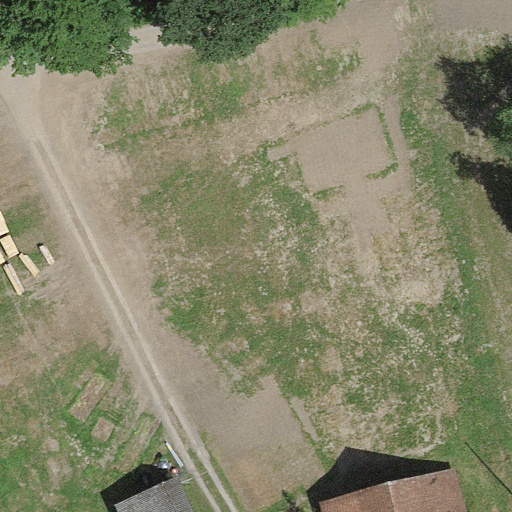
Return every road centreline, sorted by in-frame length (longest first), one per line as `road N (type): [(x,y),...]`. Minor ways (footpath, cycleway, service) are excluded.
road 1 (track): [(230,511),(182,436),(0,64)]
road 2 (track): [(0,43),(34,52),(100,47),(293,0)]
